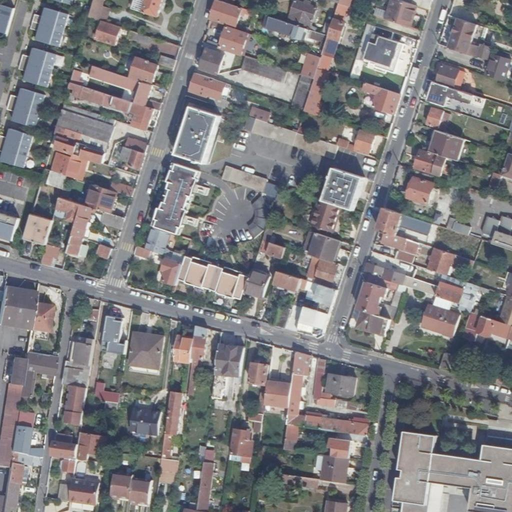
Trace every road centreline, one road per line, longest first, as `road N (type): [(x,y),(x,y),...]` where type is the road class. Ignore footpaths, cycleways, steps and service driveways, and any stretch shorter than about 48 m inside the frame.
road 1 (residential): [(444,0),(328,350)]
road 2 (residential): [(111,292),(204,0)]
road 3 (residential): [(39,511),(74,283)]
road 4 (residential): [(111,292),(328,350)]
road 5 (residential): [(390,368),(368,511)]
road 6 (residential): [(390,368),(511,400)]
